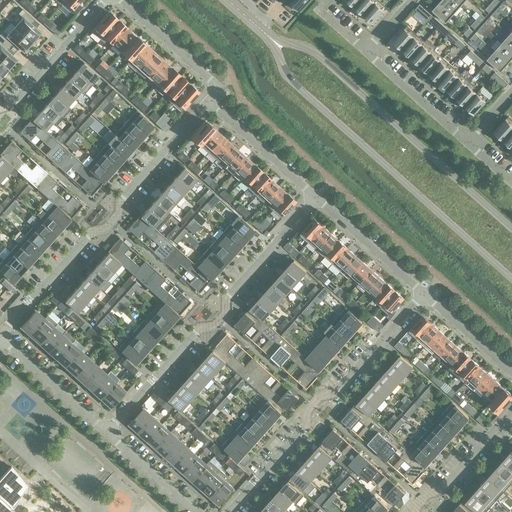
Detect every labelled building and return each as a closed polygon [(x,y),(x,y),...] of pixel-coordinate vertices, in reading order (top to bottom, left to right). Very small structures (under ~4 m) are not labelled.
[(31,13),(34,10),(23,0),(22,0),(20,3),(31,13)] [(77,4),(80,0),(63,0),(60,3),(70,12),(74,16),(81,7),(77,4)] [(272,1),(269,0),(258,0),(257,2),(266,8),(272,1)] [(288,0),(287,2),(297,11),(307,0),(288,0)] [(363,15),(376,0),(360,0),(354,7),(363,15)] [(387,7),(378,0),(376,0),(363,15),(372,23),(387,7)] [(460,6),(453,0),(440,0),(439,2),(453,14),(460,6)] [(446,22),(453,14),(439,2),(432,10),(446,22)] [(500,13),(506,7),(502,3),(496,9),(500,13)] [(432,16),(419,4),(415,9),(428,21),(432,16)] [(485,9),(489,13),(494,7),(490,4),(485,9)] [(23,17),(15,26),(32,41),(36,37),(37,38),(41,33),(30,23),(34,19),(22,9),(18,13),(23,17)] [(496,9),(491,15),(495,18),(500,13),(496,9)] [(108,12),(91,31),(100,39),(118,19),(113,15),(112,16),(108,12)] [(480,23),(485,17),(481,14),(476,20),(480,23)] [(48,28),(51,25),(40,15),(37,18),(48,28)] [(441,24),(435,18),(430,23),(436,29),(441,24)] [(118,19),(100,39),(109,47),(127,27),(122,23),(121,24),(117,21),(118,20),(118,19)] [(486,29),(491,23),(487,19),(482,25),(486,29)] [(471,26),(475,29),(480,23),(476,20),(471,26)] [(447,29),(441,24),(436,29),(443,34),(447,29)] [(401,49),(416,33),(407,25),(392,41),(401,49)] [(482,25),(477,31),(481,35),(486,29),(482,25)] [(32,41),(15,26),(7,35),(2,31),(0,33),(0,37),(10,46),(14,42),(24,52),(29,47),(28,46),(32,41)] [(127,28),(127,27),(109,47),(113,44),(121,52),(136,35),(131,31),(130,32),(126,29),(127,28)] [(463,34),(467,37),(473,31),(469,28),(463,34)] [(511,37),(508,34),(505,31),(498,39),(502,42),(501,43),(511,52),(511,37)] [(410,57),(425,41),(416,33),(401,49),(410,57)] [(475,33),(469,39),(473,43),(479,37),(475,33)] [(448,39),(454,45),(459,40),(452,34),(448,39)] [(136,35),(121,52),(130,59),(127,63),(145,43),(140,39),(139,40),(135,37),(136,36),(136,35)] [(10,46),(0,37),(0,61),(8,68),(12,64),(13,65),(17,60),(6,50),(10,46)] [(419,65),(434,49),(436,47),(427,39),(425,41),(410,57),(419,65)] [(465,45),(459,40),(454,45),(461,50),(465,45)] [(144,45),(145,44),(145,43),(127,63),(136,71),(154,51),(149,47),(148,48),(144,45)] [(511,58),(511,52),(501,43),(494,51),(508,63),(511,58)] [(83,58),(88,53),(77,44),(73,49),(83,58)] [(429,73),(443,58),(434,49),(419,65),(429,73)] [(477,56),(471,50),(466,55),(472,61),(477,56)] [(154,51),(136,71),(139,68),(148,76),(163,59),(162,59),(161,60),(158,57),(159,56),(154,51)] [(508,63),(494,51),(487,59),(500,71),(508,63)] [(93,58),(88,53),(83,58),(89,63),(93,58)] [(483,61),(477,56),(472,61),(479,66),(483,61)] [(105,68),(108,64),(102,58),(99,62),(105,68)] [(438,82),(452,66),(443,58),(429,73),(438,82)] [(163,59),(148,76),(157,83),(153,87),(154,87),(171,67),(170,68),(167,65),(167,64),(163,59)] [(100,77),(84,62),(76,70),(92,85),(100,77)] [(101,74),(105,69),(100,64),(96,69),(101,74)] [(118,71),(109,64),(106,68),(115,75),(118,71)] [(492,69),(486,64),(481,69),(488,74),(492,69)] [(447,90),(461,74),(452,66),(438,82),(447,90)] [(171,67),(154,87),(163,95),(180,76),(176,73),(176,72),(171,67)] [(112,75),(105,69),(101,74),(108,80),(112,75)] [(92,85),(76,70),(69,78),(85,93),(92,85)] [(508,83),(495,72),(490,77),(503,88),(508,83)] [(456,98),(470,82),(461,74),(447,90),(456,98)] [(184,80),(180,76),(163,95),(172,103),(189,83),(185,79),(184,80)] [(85,93),(69,78),(62,86),(74,98),(81,90),(84,94),(85,93)] [(118,80),(114,85),(119,90),(123,85),(118,80)] [(465,106),(479,90),(470,82),(456,98),(465,106)] [(189,83),(172,103),(181,111),(187,104),(198,93),(193,89),(194,88),(189,83)] [(129,90),(123,85),(119,90),(124,95),(129,90)] [(74,98),(62,86),(55,95),(71,109),(67,105),(74,98)] [(112,97),(117,92),(113,89),(106,98),(110,101),(113,98),(112,97)] [(488,98),(479,90),(465,106),(474,114),(488,98)] [(71,109),(55,95),(47,103),(64,117),(71,109)] [(137,106),(141,101),(136,96),(132,101),(137,106)] [(92,108),(97,103),(93,100),(88,105),(92,108)] [(146,106),(141,101),(137,106),(142,111),(146,106)] [(64,117),(47,103),(40,111),(53,122),(60,114),(63,117),(64,117)] [(98,113),(102,108),(99,105),(94,110),(98,113)] [(137,110),(129,118),(145,133),(153,124),(137,110)] [(53,122),(40,111),(33,119),(45,130),(46,130),(53,122)] [(154,112),(150,117),(155,122),(159,117),(154,112)] [(77,125),(82,119),(78,116),(73,122),(77,125)] [(503,140),(511,129),(511,119),(508,116),(494,132),(503,140)] [(33,119),(32,117),(19,131),(29,140),(35,134),(43,141),(50,134),(46,130),(45,130),(33,119)] [(164,122),(159,117),(155,122),(160,127),(164,122)] [(145,133),(129,118),(129,119),(133,122),(126,129),(138,141),(145,133)] [(83,130),(88,124),(85,121),(80,126),(83,130)] [(204,121),(190,136),(200,145),(214,129),(209,124),(208,125),(204,121)] [(126,129),(122,126),(115,134),(131,149),(138,141),(126,129)] [(214,129),(200,145),(208,152),(222,136),(218,132),(217,133),(214,130),(214,129)] [(511,148),(511,147),(511,129),(503,140),(511,148)] [(63,141),(68,135),(64,132),(59,138),(63,141)] [(55,164),(68,150),(50,134),(43,141),(50,148),(45,154),(55,164)] [(131,149),(115,134),(108,142),(124,157),(131,149)] [(227,140),(222,136),(208,152),(216,159),(229,144),(226,141),(227,140)] [(68,146),(74,140),(70,137),(65,143),(68,146)] [(15,156),(21,149),(11,141),(0,153),(0,155),(1,155),(13,166),(13,167),(17,170),(23,163),(15,156)] [(124,157),(108,142),(101,150),(117,165),(124,157)] [(224,166),(238,150),(234,146),(233,147),(229,144),(216,159),(224,166)] [(85,166),(68,150),(55,164),(65,172),(71,166),(79,173),(85,166)] [(117,165),(101,150),(93,158),(109,173),(117,165)] [(243,154),(238,150),(224,166),(232,174),(246,157),(245,158),(242,155),(243,154)] [(182,152),(177,157),(184,163),(188,158),(182,152)] [(1,155),(0,155),(0,169),(5,175),(13,167),(13,166),(1,155)] [(251,162),(246,157),(232,174),(240,181),(254,165),(254,164),(253,165),(250,163),(251,162)] [(93,158),(86,166),(102,181),(109,173),(93,158)] [(192,170),(196,165),(192,161),(188,166),(192,170)] [(35,186),(47,173),(37,163),(31,170),(23,163),(17,170),(35,186)] [(200,168),(196,165),(192,170),(196,173),(200,168)] [(259,169),(254,165),(240,181),(248,188),(262,173),(258,170),(259,169)] [(86,166),(85,166),(79,173),(86,180),(80,186),(91,195),(103,181),(102,181),(86,166)] [(197,178),(184,167),(176,176),(189,187),(197,178)] [(51,188),(57,181),(47,173),(35,186),(53,202),(59,195),(51,188)] [(265,176),(262,173),(248,188),(256,195),(271,179),(266,175),(265,176)] [(189,187),(176,176),(169,184),(182,195),(189,187)] [(208,184),(212,179),(208,176),(204,181),(208,184)] [(216,183),(212,179),(208,184),(212,188),(216,183)] [(271,179),(256,195),(264,202),(279,186),(274,182),(273,183),(270,180),(271,179)] [(182,195),(169,184),(162,192),(175,203),(182,195)] [(283,190),(279,186),(264,202),(272,210),(287,193),(286,193),(285,194),(282,191),(283,190)] [(224,199),(228,194),(224,190),(220,195),(224,199)] [(175,203),(162,192),(155,200),(167,211),(175,203)] [(291,197),(287,193),(272,210),(280,217),(294,202),(290,199),(291,197)] [(232,197),(228,194),(224,199),(228,202),(232,197)] [(71,218),(83,204),(73,196),(67,202),(59,195),(53,202),(53,203),(54,203),(70,217),(69,217),(71,218)] [(199,205),(204,200),(200,197),(196,202),(199,205)] [(167,211),(155,200),(148,208),(164,222),(171,214),(167,211)] [(54,203),(53,203),(46,211),(62,225),(69,217),(70,217),(54,203)] [(240,213),(244,208),(240,205),(236,209),(240,213)] [(164,222),(148,208),(141,215),(141,216),(153,227),(157,230),(164,222)] [(248,212),(244,208),(240,213),(244,216),(248,212)] [(62,225),(46,211),(39,219),(55,233),(62,225)] [(141,216),(141,215),(140,214),(127,228),(137,237),(143,231),(151,238),(158,231),(157,230),(153,227),(141,216)] [(254,229),(238,215),(230,223),(246,238),(254,229)] [(55,233),(39,219),(32,227),(48,241),(55,233)] [(256,227),(260,223),(256,219),(252,224),(256,227)] [(313,219),(300,234),(308,242),(323,226),(318,222),(317,223),(313,219)] [(246,238),(230,223),(223,231),(239,246),(246,238)] [(264,226),(260,223),(256,227),(260,231),(264,226)] [(323,226),(308,242),(316,249),(331,233),(326,229),(325,230),(322,227),(323,226)] [(48,241),(32,227),(25,235),(41,249),(48,241)] [(163,260),(175,247),(158,231),(151,238),(159,245),(153,252),(163,260)] [(239,246),(223,231),(216,239),(232,254),(239,246)] [(335,237),(331,233),(316,249),(324,256),(339,240),(338,240),(337,241),(334,238),(335,237)] [(41,249),(25,235),(18,243),(34,257),(41,249)] [(177,243),(181,238),(178,235),(173,240),(177,243)] [(123,253),(129,246),(119,237),(107,251),(108,252),(121,263),(125,267),(131,260),(123,253)] [(232,254),(216,239),(208,247),(225,262),(232,254)] [(343,244),(339,240),(324,256),(332,264),(346,248),(342,245),(343,244)] [(295,256),(299,251),(288,241),(284,246),(295,256)] [(34,257),(18,243),(10,251),(26,265),(34,257)] [(193,263),(175,247),(163,260),(173,269),(179,263),(187,270),(193,263)] [(225,262),(208,247),(201,255),(217,270),(225,262)] [(349,251),(346,248),(332,264),(340,271),(355,255),(350,250),(349,251)] [(26,265),(10,251),(3,259),(19,273),(26,265)] [(108,252),(101,260),(114,271),(121,263),(108,252)] [(217,270),(201,255),(194,263),(210,277),(217,270)] [(355,255),(340,271),(348,278),(363,262),(358,258),(357,259),(354,256),(355,255)] [(303,264),(307,259),(303,256),(299,260),(303,264)] [(19,273),(3,259),(0,262),(0,271),(12,282),(19,273)] [(311,263),(307,259),(303,264),(307,267),(311,263)] [(114,271),(101,260),(94,268),(106,279),(114,271)] [(155,269),(145,260),(139,267),(131,260),(125,267),(143,283),(155,269)] [(306,271),(294,260),(286,269),(299,280),(306,271)] [(367,266),(363,262),(348,278),(349,278),(352,275),(360,282),(370,270),(367,267),(367,266)] [(210,277),(194,263),(193,263),(187,270),(195,277),(189,284),(199,292),(211,278),(210,277)] [(106,279),(94,268),(87,276),(99,287),(106,279)] [(159,285),(165,278),(155,269),(143,283),(161,299),(167,292),(159,285)] [(299,280),(286,269),(279,277),(292,288),(299,280)] [(319,270),(315,275),(319,278),(323,274),(319,270)] [(373,273),(370,270),(360,282),(356,285),(364,292),(368,289),(379,276),(374,272),(373,273)] [(327,277),(323,274),(319,278),(323,282),(327,277)] [(99,287),(87,276),(79,284),(92,295),(99,287)] [(384,280),(379,276),(368,289),(375,296),(372,299),(372,300),(387,283),(386,284),(383,281),(384,280)] [(292,288),(279,277),(272,285),(284,296),(292,288)] [(392,287),(387,283),(372,300),(381,307),(395,291),(395,290),(394,291),(391,288),(392,287)] [(92,295),(79,284),(72,292),(85,303),(92,295)] [(335,293),(339,288),(335,284),(331,289),(335,293)] [(284,296),(272,285),(265,293),(277,304),(284,296)] [(343,291),(339,288),(335,293),(339,296),(343,291)] [(400,295),(395,291),(381,307),(389,314),(403,299),(399,296),(400,295)] [(85,303),(72,292),(65,301),(77,312),(85,303)] [(191,301),(181,292),(175,299),(167,292),(161,299),(165,303),(177,314),(178,315),(191,301)] [(277,304),(265,293),(257,301),(270,312),(277,304)] [(51,300),(56,305),(60,300),(55,296),(51,300)] [(351,307),(355,302),(352,299),(347,304),(351,307)] [(65,305),(60,300),(56,305),(61,310),(65,305)] [(270,312),(257,301),(251,308),(250,309),(263,320),(270,312)] [(359,306),(355,302),(351,307),(355,310),(359,306)] [(177,314),(165,303),(158,311),(155,307),(154,308),(170,322),(177,314)] [(346,307),(339,315),(355,330),(362,321),(346,307)] [(170,322),(154,308),(147,316),(163,330),(170,322)] [(253,340),(268,324),(263,320),(250,309),(250,308),(234,325),(244,334),(252,325),(259,331),(251,339),(253,340)] [(35,310),(20,326),(26,331),(27,330),(31,333),(47,315),(47,314),(44,318),(35,310)] [(74,321),(78,316),(73,312),(69,316),(74,321)] [(367,322),(372,317),(368,313),(363,318),(367,322)] [(47,315),(31,333),(35,337),(34,338),(39,342),(56,323),(47,315)] [(355,330),(339,315),(331,323),(348,338),(355,330)] [(83,321),(78,316),(74,321),(79,326),(83,321)] [(163,330),(147,316),(140,324),(156,338),(163,330)] [(422,316),(408,332),(417,339),(431,323),(427,319),(426,320),(422,316)] [(375,320),(372,317),(367,322),(371,325),(375,320)] [(56,323),(39,342),(44,347),(44,346),(48,350),(65,331),(56,323)] [(348,338),(331,323),(324,331),(340,346),(348,338)] [(431,323),(417,339),(425,346),(439,330),(435,326),(434,327),(431,324),(431,323)] [(156,338),(140,324),(133,332),(149,346),(156,338)] [(270,357),(285,340),(268,324),(253,340),(255,342),(262,334),(269,340),(261,349),(270,357)] [(92,337),(96,332),(91,328),(86,332),(92,337)] [(287,336),(291,331),(288,328),(283,333),(287,336)] [(444,334),(439,330),(425,346),(433,354),(447,337),(446,338),(443,335),(444,334)] [(65,331),(48,350),(52,353),(52,354),(57,358),(74,339),(65,331)] [(340,346),(324,331),(317,339),(333,354),(340,346)] [(100,345),(105,340),(96,332),(92,337),(100,345)] [(149,346),(133,332),(125,340),(142,354),(149,346)] [(237,342),(227,333),(212,350),(213,351),(225,362),(230,366),(244,350),(243,348),(235,357),(229,351),(237,342)] [(444,357),(455,345),(451,340),(450,341),(447,339),(448,338),(447,337),(433,354),(441,361),(444,357)] [(74,339),(57,358),(61,363),(62,362),(66,366),(80,350),(71,343),(75,339),(74,339)] [(333,354),(317,339),(310,347),(326,362),(333,354)] [(142,354),(125,340),(118,348),(134,363),(142,354)] [(302,356),(303,355),(285,340),(270,357),(280,365),(288,356),(294,362),(287,371),(289,372),(303,356),(302,356)] [(403,354),(408,349),(399,341),(394,346),(399,350),(403,354)] [(104,349),(110,353),(114,348),(109,344),(104,349)] [(455,345),(444,357),(441,361),(449,368),(463,352),(463,351),(462,352),(459,350),(460,349),(455,345)] [(326,362),(310,347),(303,355),(302,356),(303,356),(319,370),(326,362)] [(119,353),(114,348),(110,353),(115,358),(119,353)] [(412,353),(408,349),(403,354),(407,357),(412,353)] [(80,350),(66,366),(70,369),(69,370),(74,374),(89,358),(80,350)] [(213,351),(212,350),(212,351),(206,359),(218,370),(225,362),(213,351)] [(247,382),(263,365),(254,357),(246,366),(239,360),(246,352),(244,350),(230,366),(243,378),(247,382)] [(468,356),(463,352),(449,368),(457,375),(471,360),(467,357),(468,356)] [(413,366),(400,355),(393,364),(405,375),(413,366)] [(321,372),(319,370),(303,356),(289,372),(291,374),(298,365),(305,371),(297,380),(306,389),(321,372)] [(89,358),(74,374),(79,379),(80,378),(84,382),(98,366),(89,358)] [(218,370),(206,359),(198,367),(211,378),(218,370)] [(127,369),(132,364),(126,360),(122,364),(127,369)] [(420,368),(424,364),(420,360),(416,365),(420,368)] [(474,363),(471,360),(457,375),(465,382),(480,366),(475,362),(474,363)] [(137,369),(132,364),(127,369),(133,374),(137,369)] [(405,375),(393,364),(386,372),(398,383),(405,375)] [(428,367),(424,364),(420,368),(423,372),(428,367)] [(272,374),(263,365),(247,382),(265,397),(266,398),(280,382),(278,380),(271,389),(264,383),(272,374)] [(98,366),(84,382),(88,385),(87,386),(92,390),(107,374),(98,366)] [(476,386),(488,373),(483,369),(482,370),(479,367),(480,366),(465,382),(473,390),(476,386)] [(211,378),(198,367),(191,375),(204,386),(211,378)] [(107,374),(92,390),(97,395),(98,394),(102,398),(116,382),(119,379),(110,371),(107,374)] [(398,383),(386,372),(378,380),(391,391),(398,383)] [(492,377),(488,373),(476,386),(484,393),(496,381),(495,380),(494,381),(491,378),(492,377)] [(436,383),(440,378),(436,374),(432,379),(436,383)] [(204,386),(191,375),(184,383),(196,394),(204,386)] [(440,386),(444,381),(440,378),(436,383),(440,386)] [(391,391),(378,380),(371,388),(384,399),(391,391)] [(241,381),(236,386),(239,389),(244,384),(241,381)] [(500,385),(496,381),(484,393),(492,400),(489,404),(504,388),(503,387),(502,388),(499,386),(500,385)] [(116,382),(102,398),(106,401),(105,402),(110,407),(125,391),(116,382)] [(283,414),(298,398),(289,389),(281,398),(274,392),(282,384),(280,382),(266,398),(281,412),(283,414)] [(196,394),(184,383),(177,391),(189,402),(196,394)] [(384,399),(371,388),(364,396),(376,407),(384,399)] [(508,392),(504,388),(489,404),(498,412),(511,397),(508,393),(508,392)] [(452,397),(456,392),(452,389),(448,394),(452,397)] [(189,402),(177,391),(169,399),(182,410),(189,402)] [(460,396),(456,392),(452,397),(456,401),(460,396)] [(162,406),(167,401),(161,396),(157,401),(162,406)] [(376,407),(364,396),(357,404),(369,415),(376,407)] [(281,412),(266,398),(265,397),(258,405),(274,420),(281,412)] [(172,406),(167,401),(162,406),(167,410),(172,406)] [(452,402),(445,410),(461,425),(468,416),(452,402)] [(359,435),(374,419),(369,415),(357,404),(356,403),(341,420),(350,428),(358,419),(365,425),(358,434),(359,435)] [(464,408),(468,412),(472,407),(468,403),(464,408)] [(274,420),(258,405),(250,413),(267,428),(274,420)] [(144,407),(129,424),(135,428),(135,427),(139,431),(153,416),(144,407)] [(472,415),(476,410),(472,407),(468,412),(472,415)] [(461,425),(445,410),(438,418),(454,433),(461,425)] [(180,422),(184,417),(179,412),(175,417),(180,422)] [(267,428),(250,413),(243,421),(259,436),(267,428)] [(482,425),(487,420),(480,414),(476,419),(482,425)] [(153,416),(139,431),(143,435),(143,436),(148,440),(162,424),(153,416)] [(190,422),(184,417),(180,422),(185,426),(190,422)] [(454,433),(438,418),(430,426),(446,441),(454,433)] [(377,452),(392,435),(374,419),(359,435),(361,437),(369,429),(375,435),(367,443),(377,452)] [(259,436),(243,421),(236,430),(252,444),(259,436)] [(162,424),(148,440),(152,444),(153,443),(157,447),(174,428),(171,431),(162,424)] [(394,432),(399,427),(395,424),(390,429),(394,432)] [(446,441),(430,426),(423,434),(439,449),(446,441)] [(174,428),(157,447),(161,451),(160,452),(165,456),(183,436),(174,428)] [(198,438),(202,433),(197,428),(193,433),(198,438)] [(343,437),(333,429),(318,445),(319,446),(332,457),(331,457),(336,461),(351,445),(349,443),(341,452),(335,446),(343,437)] [(252,444),(236,430),(229,438),(245,452),(252,444)] [(207,438),(202,433),(198,438),(203,442),(207,438)] [(439,449),(423,434),(416,443),(432,457),(439,449)] [(395,467),(410,451),(409,450),(392,435),(377,452),(386,460),(394,451),(401,457),(393,466),(395,467)] [(183,436),(165,456),(170,460),(171,459),(175,463),(189,448),(180,440),(183,436)] [(221,446),(237,460),(245,452),(229,438),(221,446)] [(432,457),(416,443),(409,450),(410,451),(425,465),(432,457)] [(216,454),(220,449),(215,444),(210,449),(216,454)] [(352,447),(351,445),(336,461),(336,462),(354,477),(369,460),(360,452),(352,461),(345,455),(352,447)] [(319,446),(312,454),(324,465),(331,458),(331,457),(332,457),(319,446)] [(189,448),(175,463),(179,467),(178,468),(183,472),(198,456),(189,448)] [(225,454),(220,449),(216,454),(221,458),(225,454)] [(427,467),(425,465),(410,451),(395,467),(397,469),(404,461),(411,467),(403,476),(412,484),(427,467)] [(511,455),(509,453),(502,461),(511,469),(511,455)] [(324,465),(312,454),(305,462),(317,473),(324,465)] [(198,456),(183,472),(188,476),(189,476),(193,479),(210,460),(206,463),(198,456)] [(210,460),(193,479),(197,483),(196,484),(201,488),(219,468),(210,460)] [(233,460),(228,465),(234,470),(238,465),(233,460)] [(378,469),(369,460),(354,477),(371,493),(372,493),(386,477),(385,475),(377,484),(370,478),(378,469)] [(511,482),(511,469),(502,461),(495,469),(511,483),(511,482)] [(317,473),(305,462),(297,470),(310,481),(317,473)] [(243,470),(238,465),(234,470),(239,474),(243,470)] [(0,477),(0,511),(7,511),(8,510),(9,511),(16,500),(16,499),(23,488),(24,487),(22,486),(24,483),(11,466),(0,477)] [(219,468),(201,488),(206,492),(207,492),(211,495),(228,476),(219,468)] [(511,483),(495,469),(488,477),(504,491),(511,483)] [(310,481),(297,470),(290,478),(302,490),(310,481)] [(228,476),(211,495),(215,499),(214,500),(219,504),(234,488),(225,480),(228,477),(228,476)] [(347,485),(351,480),(348,477),(343,482),(347,485)] [(390,509),(405,492),(395,484),(387,493),(381,487),(388,478),(386,477),(372,493),(387,507),(390,509)] [(504,491),(488,477),(481,485),(493,496),(497,500),(504,491)] [(304,495),(288,481),(280,489),(296,504),(304,495)] [(493,496),(481,485),(473,493),(489,508),(497,500),(493,496)] [(296,504),(280,489),(273,497),(286,508),(293,501),(296,504)] [(382,511),(387,507),(372,493),(371,493),(364,501),(376,511),(382,511)] [(485,511),(489,508),(473,493),(466,501),(477,511),(485,511)] [(286,508),(273,497),(266,505),(273,511),(288,511),(289,511),(286,508)] [(452,511),(477,511),(466,501),(464,499),(459,504),(452,511)] [(376,511),(364,501),(357,509),(360,511),(376,511)]
